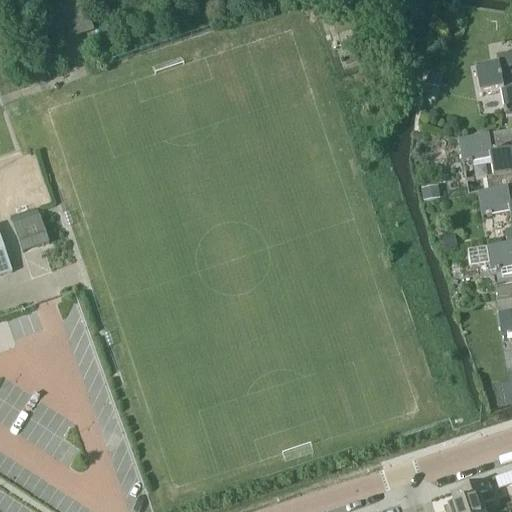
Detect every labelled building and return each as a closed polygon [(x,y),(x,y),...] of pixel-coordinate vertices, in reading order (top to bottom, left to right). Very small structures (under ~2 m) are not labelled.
[(341,51),(356,46),(352,33),(337,37),(341,51)] [(511,54),(497,58),(498,67),(474,71),(479,97),(502,92),(507,119),(511,118),(511,54)] [(426,88),(442,90),(444,77),(429,75),(426,88)] [(511,187),(511,141),(510,133),(457,142),(461,166),(489,161),(491,177),(484,178),(487,192),(511,187)] [(507,245),(511,243),(511,187),(487,192),(476,193),(481,218),(508,214),(511,231),(504,232),(507,244),(507,245)] [(424,204),(440,201),(438,188),(422,191),(424,204)] [(39,217),(12,227),(23,255),(49,245),(39,217)] [(0,277),(12,274),(0,238),(0,277)] [(507,244),(486,248),(490,273),(511,269),(511,287),(494,290),(496,303),(511,300),(511,243),(507,245),(507,244)] [(511,312),(497,315),(502,340),(511,337),(511,312)] [(483,511),(482,506),(493,502),(487,483),(451,495),(455,506),(448,508),(449,511),(483,511)]
